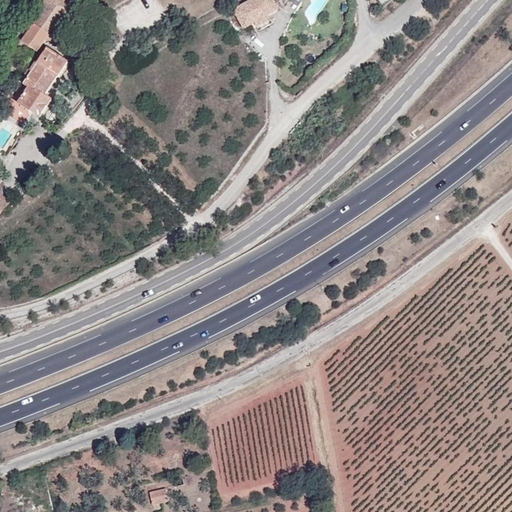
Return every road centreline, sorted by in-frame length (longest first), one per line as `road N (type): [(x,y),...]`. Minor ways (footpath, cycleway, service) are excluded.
road 1 (secondary): [(486,0),(379,120),(277,214),(154,286),(0,351)]
road 2 (motorway): [(511,82),(294,247),(0,383)]
road 3 (motorway): [(0,415),(209,326),(307,272),(511,124)]
road 4 (unclassified): [(511,197),(251,376),(0,469)]
road 5 (unclassified): [(362,48),(213,211),(81,287),(0,313)]
